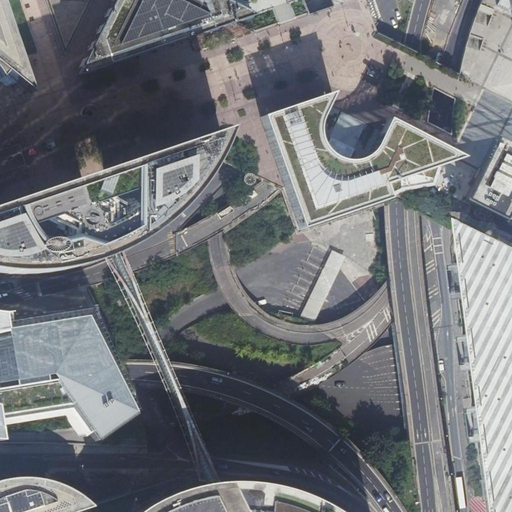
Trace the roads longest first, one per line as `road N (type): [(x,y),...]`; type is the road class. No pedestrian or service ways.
road 1 (unclassified): [(356,29),(273,105),(239,149),(218,197),(218,255),(241,305),(296,334),(360,319),(408,263)]
road 2 (primary): [(425,0),(399,122),(393,205),(428,511)]
road 3 (unclassified): [(0,427),(144,425),(273,395),(346,352),(389,306),(408,263)]
road 4 (primary): [(0,389),(124,374),(227,386),(327,441),(393,511)]
road 5 (unclassified): [(386,0),(385,35),(365,90),(292,177),(193,238),(89,274)]
road 6 (tertiary): [(464,511),(445,382),(437,104)]
road 7 (primary): [(0,459),(264,471),(326,485),(367,511)]
road 8 (unclassified): [(356,29),(279,129),(202,209),(155,245),(89,274)]
road 9 (unclassified): [(408,263),(437,104)]
